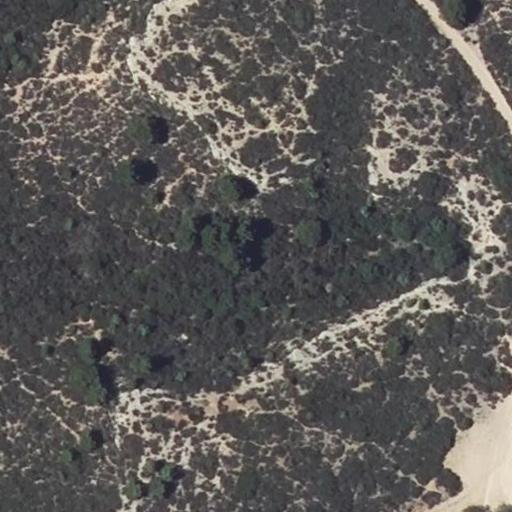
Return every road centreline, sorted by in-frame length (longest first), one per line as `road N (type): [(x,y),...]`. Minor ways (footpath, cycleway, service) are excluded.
road 1 (track): [(484,511),(485,455),(511,378)]
road 2 (track): [(511,102),(431,0)]
